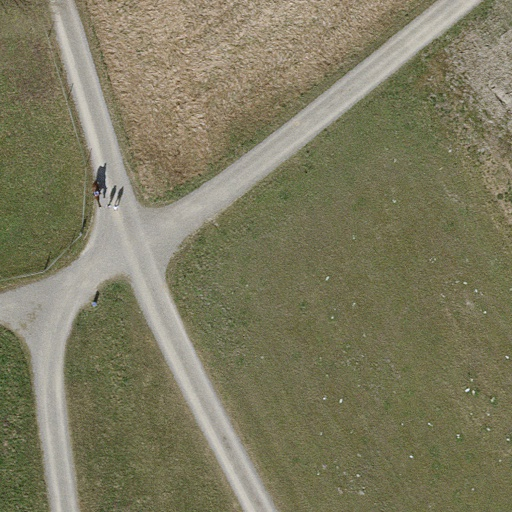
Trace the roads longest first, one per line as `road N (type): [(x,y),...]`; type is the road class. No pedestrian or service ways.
road 1 (track): [(265,511),(129,249),(48,0)]
road 2 (track): [(455,0),(166,235),(85,274),(51,312)]
road 3 (track): [(51,312),(68,511)]
